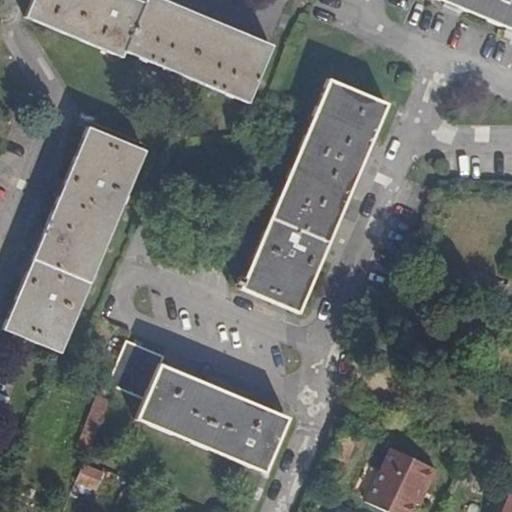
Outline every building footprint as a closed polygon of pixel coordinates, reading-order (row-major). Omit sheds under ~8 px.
[(145,0),(144,1),(141,0),(33,0),(27,16),(122,57),(125,49),(248,102),(273,44),(167,0),(145,0)] [(511,0),(448,0),(511,27),(511,0)] [(297,313),(388,103),(325,77),(237,288),(297,313)] [(61,355),(147,153),(90,128),(3,330),(61,355)] [(482,280),(475,294),(499,305),(505,291),(482,280)] [(381,320),(378,318),(373,328),(377,330),(381,320)] [(381,332),(376,346),(402,357),(417,364),(425,346),(407,338),(405,343),(381,332)] [(261,471),(264,466),(285,418),(161,367),(164,359),(125,342),(108,383),(147,399),(139,420),(261,471)] [(100,387),(97,395),(109,401),(112,392),(100,387)] [(90,449),(109,401),(97,395),(87,422),(83,422),(75,443),(90,449)] [(340,432),(330,456),(345,463),(355,439),(340,432)] [(384,511),(415,511),(418,505),(426,486),(432,488),(439,470),(391,449),(366,505),(384,511)] [(104,480),(109,470),(85,461),(81,471),(104,480)] [(426,486),(418,505),(423,507),(432,488),(426,486)]
